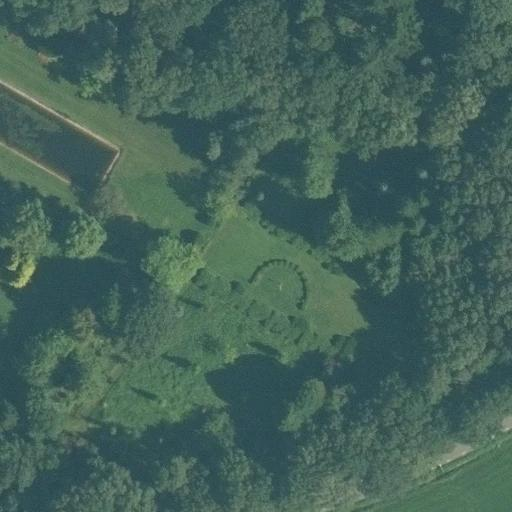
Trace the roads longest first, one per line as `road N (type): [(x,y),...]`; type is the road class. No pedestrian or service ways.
road 1 (track): [(47,0),(77,39),(298,65),(511,107)]
road 2 (unclassified): [(291,511),(395,476),(511,417)]
